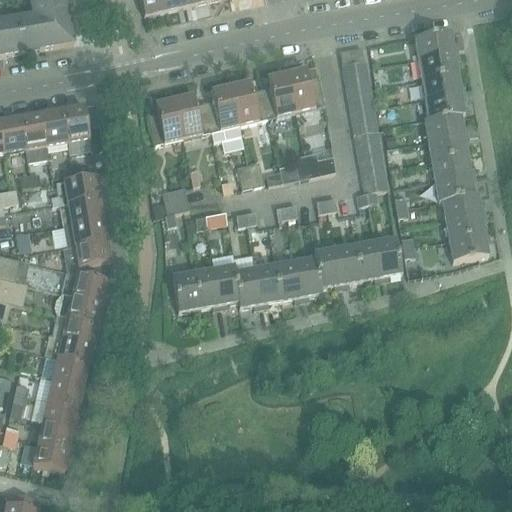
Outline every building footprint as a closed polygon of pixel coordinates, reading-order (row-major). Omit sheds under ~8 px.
[(28,0),(31,12),(66,6),(65,0),(28,0)] [(165,16),(161,0),(138,0),(143,21),(165,16)] [(183,0),(161,0),(165,16),(186,11),(183,0)] [(206,0),(183,0),(186,11),(208,7),(206,0)] [(74,49),(70,26),(66,6),(31,12),(32,19),(17,21),(23,51),(37,49),(38,55),(74,49)] [(17,21),(0,24),(0,50),(2,61),(24,57),(17,21)] [(414,44),(418,66),(457,58),(456,51),(452,51),(450,38),(414,44)] [(339,57),(342,70),(363,66),(361,53),(339,57)] [(418,66),(421,84),(456,78),(454,66),(458,66),(457,58),(418,66)] [(342,70),(344,82),(367,78),(365,66),(342,70)] [(305,75),(286,79),(295,119),(324,113),(317,83),(307,85),(305,75)] [(344,82),(346,94),(369,90),(367,78),(344,82)] [(421,84),(425,104),(464,98),(463,91),(459,92),(456,78),(421,84)] [(269,94),(260,96),(267,125),(295,119),(286,79),(266,83),(269,94)] [(249,87),(230,92),(238,132),(267,125),(260,96),(251,98),(249,87)] [(346,94),(348,106),(371,102),(369,90),(346,94)] [(213,106),(204,108),(210,138),(212,147),(240,141),(238,132),(230,92),(210,96),(213,106)] [(423,127),(459,121),(463,120),(461,106),(465,106),(464,98),(425,104),(429,125),(423,126),(423,127)] [(193,100),(173,104),(182,144),(210,138),(204,108),(195,110),(193,100)] [(348,106),(350,117),(373,113),(371,102),(348,106)] [(182,144),(173,104),(154,109),(156,119),(147,121),(154,151),(182,144)] [(84,112),(62,116),(68,148),(88,144),(91,157),(103,154),(99,131),(87,133),(84,112)] [(350,117),(352,128),(375,124),(373,113),(350,117)] [(62,116),(41,119),(46,151),(68,148),(62,116)] [(20,123),(25,155),(27,168),(48,164),(46,151),(41,119),(20,123)] [(316,140),(330,140),(330,121),(316,121),(316,140)] [(423,127),(427,147),(467,140),(466,132),(462,133),(459,121),(423,127)] [(0,142),(3,159),(25,155),(20,123),(0,126),(0,142)] [(352,128),(354,141),(377,137),(375,124),(352,128)] [(354,141),(356,152),(379,148),(377,137),(354,141)] [(427,147),(430,166),(466,160),(464,148),(468,147),(467,140),(427,147)] [(356,152),(358,164),(381,160),(379,148),(356,152)] [(315,158),(304,161),(309,183),(335,178),(332,162),(317,166),(315,158)] [(358,164),(360,176),(383,172),(381,160),(358,164)] [(430,166),(434,187),(474,180),(472,172),(468,173),(466,160),(430,166)] [(309,183),(304,161),(293,163),(298,186),(309,183)] [(79,162),(70,163),(73,180),(82,179),(79,162)] [(73,180),(70,163),(61,165),(64,182),(73,180)] [(258,168),(247,171),(252,193),(263,191),(258,168)] [(252,193),(247,171),(236,173),(241,196),(252,193)] [(360,176),(362,187),(385,183),(383,172),(360,176)] [(266,180),(268,191),(281,189),(279,178),(266,180)] [(38,179),(29,180),(31,193),(40,191),(38,179)] [(31,193),(29,180),(20,182),(22,194),(31,193)] [(434,187),(437,206),(473,200),(471,188),(475,187),(474,180),(434,187)] [(60,210),(60,211),(99,204),(96,181),(56,188),(58,202),(51,202),(53,211),(60,210)] [(364,199),(366,199),(387,195),(385,183),(362,187),(364,199)] [(161,199),(164,209),(186,204),(184,193),(161,199)] [(0,197),(0,221),(4,221),(2,211),(17,209),(15,195),(0,197)] [(376,197),(366,199),(368,210),(377,207),(376,197)] [(366,199),(364,199),(356,201),(359,212),(368,210),(366,199)] [(441,208),(445,226),(484,219),(483,212),(479,213),(477,199),(473,200),(437,206),(438,208),(441,208)] [(394,204),(395,214),(407,212),(406,202),(394,204)] [(60,211),(64,232),(103,226),(99,204),(60,211)] [(186,204),(164,209),(166,221),(174,219),(189,216),(186,204)] [(335,204),(325,206),(327,217),(337,215),(335,204)] [(327,217),(325,206),(316,207),(318,218),(327,217)] [(295,211),(285,212),(287,224),(297,222),(295,211)] [(287,224),(285,212),(275,214),(277,225),(287,224)] [(407,212),(395,214),(397,224),(409,222),(407,212)] [(255,218),(245,219),(247,230),(257,229),(255,218)] [(174,219),(166,221),(164,221),(167,232),(176,230),(174,219)] [(247,230),(245,219),(235,221),(237,232),(247,230)] [(445,226),(448,246),(484,240),(482,228),(486,227),(484,219),(445,226)] [(214,221),(204,222),(206,234),(216,232),(214,221)] [(206,234),(204,222),(194,224),(196,235),(206,234)] [(74,252),(74,253),(107,247),(103,226),(64,232),(67,253),(74,252)] [(15,240),(17,249),(29,247),(28,238),(15,240)] [(484,240),(448,246),(452,267),(487,261),(485,248),(489,247),(488,239),(484,240)] [(400,244),(402,254),(414,252),(412,242),(400,244)] [(395,244),(374,248),(382,289),(386,288),(385,282),(401,279),(395,244)] [(76,279),(88,282),(108,286),(111,272),(107,247),(74,253),(78,274),(76,279)] [(374,248),(354,251),(360,286),(375,284),(376,290),(382,289),(374,248)] [(354,251),(334,254),(342,296),(346,295),(345,289),(360,286),(354,251)] [(414,252),(402,254),(404,264),(415,262),(414,252)] [(314,258),(315,264),(317,264),(322,293),(335,291),(336,297),(342,296),(334,254),(314,258)] [(0,261),(0,284),(14,288),(14,286),(19,266),(0,261)] [(315,264),(295,268),(302,306),(306,306),(305,302),(321,299),(320,293),(322,293),(317,264),(315,264)] [(295,268),(275,271),(281,306),(295,304),(296,307),(302,306),(295,268)] [(235,271),(213,275),(220,316),(225,315),(224,310),(238,307),(239,307),(234,278),(236,278),(235,271)] [(275,271),(255,275),(262,313),(266,313),(265,309),(281,306),(275,271)] [(213,275),(193,278),(199,314),(200,314),(214,311),(215,317),(220,316),(213,275)] [(255,275),(236,278),(234,278),(239,307),(238,307),(239,313),(255,310),(256,314),(262,313),(255,275)] [(61,299),(103,309),(108,286),(88,282),(76,279),(66,277),(61,299)] [(199,314),(193,278),(172,282),(178,317),(191,315),(192,321),(201,320),(200,314),(199,314)] [(0,284),(0,307),(10,310),(10,309),(22,312),(27,290),(14,286),(14,288),(0,284)] [(56,320),(98,330),(103,309),(61,299),(55,304),(54,313),(56,320)] [(0,328),(6,330),(10,310),(0,307),(0,328)] [(56,320),(52,341),(51,342),(93,352),(98,330),(56,320)] [(45,361),(45,362),(88,372),(93,352),(51,342),(52,341),(48,340),(44,361),(45,361)] [(52,385),(51,386),(83,394),(88,372),(45,362),(41,382),(52,385)] [(0,381),(8,384),(12,372),(0,368),(0,381)] [(51,386),(46,408),(78,415),(83,394),(51,386)] [(16,390),(14,400),(26,403),(28,393),(16,390)] [(26,403),(14,400),(12,408),(24,411),(26,403)] [(46,408),(42,428),(73,436),(78,415),(46,408)] [(42,428),(37,449),(68,457),(73,436),(42,428)] [(7,432),(4,442),(16,445),(19,435),(7,432)] [(16,445),(4,442),(2,450),(15,453),(16,445)] [(68,457),(37,449),(36,452),(24,449),(20,468),(64,478),(68,457)] [(8,500),(5,511),(38,511),(40,507),(8,500)]
